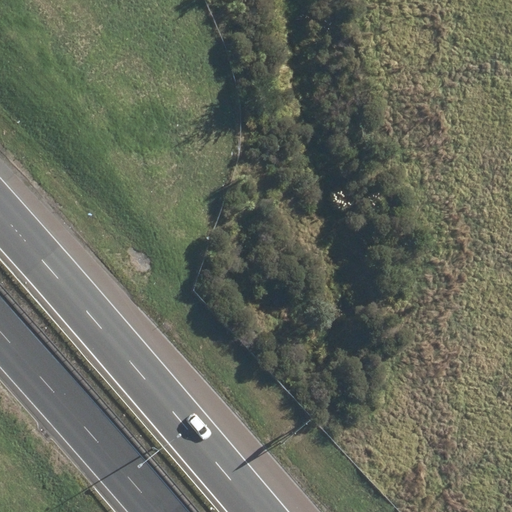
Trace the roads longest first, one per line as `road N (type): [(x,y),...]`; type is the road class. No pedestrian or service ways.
road 1 (motorway): [(0,223),(253,511)]
road 2 (motorway): [(137,511),(0,352)]
